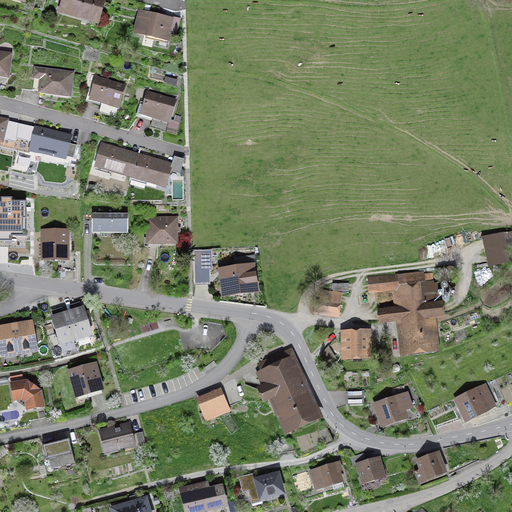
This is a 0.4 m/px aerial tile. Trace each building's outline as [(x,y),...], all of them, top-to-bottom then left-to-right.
[(109,1),(105,0),(63,0),(61,13),(104,23),(109,1)] [(140,11),(135,34),(171,41),(175,17),(140,11)] [(0,77),(12,78),(14,53),(0,51),(0,77)] [(76,72),(34,68),(33,80),(42,80),(41,95),(74,98),(76,72)] [(127,86),(96,78),(90,100),(121,108),(127,86)] [(179,100),(148,93),(142,115),(173,123),(179,100)] [(9,121),(0,119),(0,142),(3,143),(9,121)] [(30,152),(68,160),(73,136),(35,128),(30,152)] [(132,178),(138,154),(101,144),(95,168),(132,178)] [(138,154),(132,178),(166,187),(173,164),(138,154)] [(0,205),(0,233),(25,233),(24,204),(0,205)] [(94,215),(94,234),(130,234),(130,215),(94,215)] [(177,219),(146,220),(147,246),(178,245),(177,219)] [(487,239),(493,269),(511,265),(511,262),(506,235),(487,239)] [(69,236),(41,237),(42,262),(70,261),(69,236)] [(212,250),(194,250),(195,285),(210,284),(209,270),(212,270),(212,250)] [(256,265),(220,271),(225,300),(261,294),(256,265)] [(433,272),(369,281),(370,294),(393,291),(396,311),(380,313),(382,324),(401,321),(406,358),(443,353),(439,321),(451,319),(448,300),(437,301),(433,272)] [(343,296),(321,292),(317,316),(340,320),(343,296)] [(70,310),(79,341),(96,335),(86,305),(70,310)] [(79,341),(70,310),(52,316),(62,346),(79,341)] [(15,325),(21,356),(41,353),(35,321),(15,325)] [(21,356),(15,325),(0,327),(0,347),(2,360),(21,356)] [(342,332),(343,361),(372,360),(371,331),(342,332)] [(326,419),(297,356),(258,374),(287,437),(326,419)] [(70,371),(78,399),(106,391),(97,363),(70,371)] [(28,411),(46,408),(43,392),(27,382),(11,385),(15,403),(22,401),(27,404),(28,411)] [(488,388),(456,402),(467,425),(499,411),(488,388)] [(207,423),(232,413),(222,390),(198,400),(207,423)] [(362,392),(346,393),(346,405),(362,404),(362,392)] [(409,393),(375,405),(384,430),(418,418),(409,393)] [(98,431),(105,457),(135,448),(129,423),(98,431)] [(329,442),(334,440),(330,432),(325,434),(329,442)] [(142,433),(136,435),(139,448),(146,446),(142,433)] [(50,473),(78,466),(71,441),(43,448),(50,473)] [(280,445),(281,453),(292,451),(290,444),(280,445)] [(442,452),(419,461),(428,483),(451,474),(442,452)] [(382,458),(358,465),(365,486),(388,479),(382,458)] [(348,481),(341,461),(310,472),(317,491),(348,481)] [(286,495),(281,474),(257,480),(256,474),(239,479),(243,494),(251,492),(254,504),(286,495)] [(186,511),(216,511),(231,508),(228,496),(215,500),(210,483),(181,491),(186,511)] [(111,507),(112,511),(153,511),(149,495),(111,507)]
